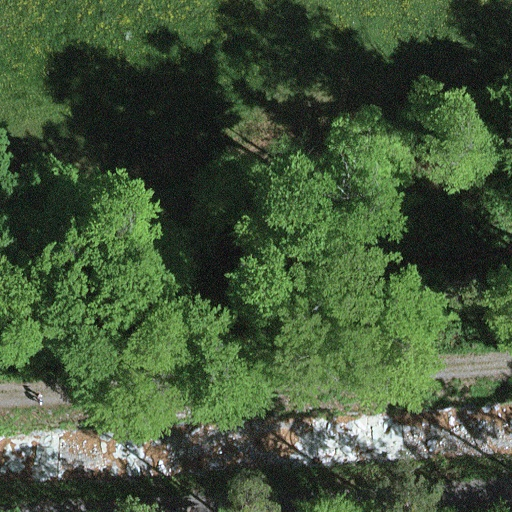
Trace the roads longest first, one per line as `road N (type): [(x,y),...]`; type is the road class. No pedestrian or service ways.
road 1 (track): [(0,401),(511,366)]
road 2 (track): [(262,511),(511,495)]
